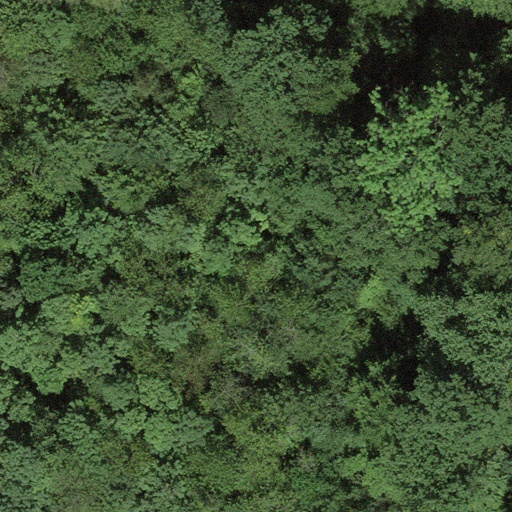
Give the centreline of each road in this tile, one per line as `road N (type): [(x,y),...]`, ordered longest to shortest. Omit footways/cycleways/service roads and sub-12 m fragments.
road 1 (track): [(437,0),(511,504)]
road 2 (track): [(74,511),(35,406),(0,346)]
